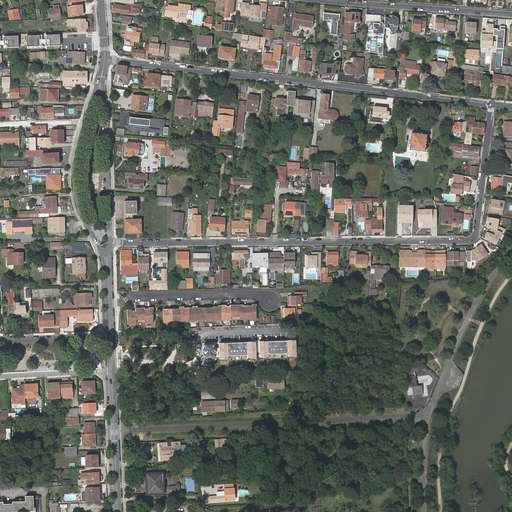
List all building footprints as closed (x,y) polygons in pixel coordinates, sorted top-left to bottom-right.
[(217,0),(216,11),(232,13),(233,0),(217,0)] [(265,18),(267,4),(259,3),(259,6),(256,6),(256,7),(252,7),(252,5),(248,4),(249,3),(243,2),(241,14),(251,16),(250,17),(257,18),(257,17),(265,18)] [(113,5),(112,11),(131,14),(132,8),(113,5)] [(169,8),(167,8),(166,8),(164,16),(177,18),(185,19),(186,10),(189,10),(190,6),(180,5),(180,8),(178,8),(178,7),(169,6),(169,8)] [(60,16),(60,13),(59,6),(53,7),(53,9),(48,9),(49,18),(51,18),(51,19),(67,18),(66,16),(60,16)] [(67,8),(68,12),(68,16),(82,15),(82,6),(67,8)] [(272,6),(270,23),(281,24),(283,14),(285,14),(286,9),(283,9),(283,7),(272,6)] [(8,11),(10,20),(20,18),(18,9),(8,11)] [(332,21),(330,34),(337,35),(339,20),(340,20),(340,14),(324,13),(323,20),(332,21)] [(312,17),(294,14),(292,29),(297,30),(298,25),(300,25),(299,28),(310,30),(312,17)] [(358,23),(359,14),(345,14),(344,22),(343,41),(353,42),(354,36),(352,36),(353,23),(358,23)] [(388,17),(384,17),(384,28),(389,29),(391,33),(393,32),(394,32),(395,31),(396,29),(397,28),(397,27),(398,19),(397,19),(397,18),(396,18),(396,17),(395,16),(394,16),(393,16),(392,16),(391,16),(391,15),(390,15),(390,19),(388,19),(388,17)] [(131,17),(123,16),(121,24),(130,25),(131,17)] [(213,17),(205,16),(204,23),(212,24),(213,17)] [(214,16),(214,25),(216,25),(216,29),(233,32),(234,23),(224,22),(224,24),(216,23),(217,16),(214,16)] [(427,19),(421,18),(421,21),(412,20),(411,34),(420,35),(421,30),(425,30),(427,19)] [(85,19),(68,20),(68,26),(76,26),(78,28),(85,28),(85,23),(85,19)] [(443,29),(444,19),(435,19),(434,28),(443,29)] [(447,20),(444,19),(443,29),(443,30),(455,31),(455,22),(447,22),(447,20)] [(476,23),(466,22),(465,33),(475,34),(476,23)] [(377,35),(381,35),(382,35),(383,25),(382,25),(382,24),(381,23),(380,23),(379,23),(379,24),(378,25),(378,24),(372,23),(372,25),(370,25),(370,30),(371,30),(371,34),(377,35)] [(125,31),(124,39),(125,40),(124,44),(133,45),(134,41),(137,42),(138,33),(141,33),(141,29),(127,27),(126,31),(125,31)] [(273,31),(263,30),(262,36),(272,38),(273,31)] [(291,34),(285,33),(284,40),(298,43),(298,39),(290,38),(291,34)] [(60,34),(45,35),(46,46),(61,45),(60,34)] [(481,34),(480,46),(492,47),(493,35),(481,34)] [(42,35),(27,35),(27,47),(42,46),(42,35)] [(257,45),(264,45),(264,41),(265,38),(262,38),(257,37),(257,38),(248,37),(248,42),(245,42),(246,35),(243,35),(241,46),(257,48),(257,45)] [(19,36),(4,36),(4,47),(19,47),(19,36)] [(197,46),(207,47),(210,47),(211,37),(199,36),(197,46)] [(150,37),(149,45),(148,53),(153,53),(157,54),(157,55),(163,55),(164,45),(156,44),(156,42),(157,42),(158,37),(150,37)] [(342,39),(337,39),(337,40),(336,45),(330,44),(329,49),(335,50),(340,51),(342,39)] [(189,44),(170,41),(169,51),(188,54),(189,44)] [(149,45),(145,44),(144,50),(137,50),(136,56),(148,57),(148,53),(149,45)] [(289,46),(288,56),(296,57),(296,59),(295,59),(295,60),(293,62),(291,71),(297,72),(300,47),(289,46)] [(220,47),(219,58),(234,60),(235,49),(220,47)] [(477,60),(478,51),(465,50),(464,59),(468,59),(468,63),(471,64),(472,60),(474,60),(477,60)] [(85,64),(85,53),(69,53),(69,58),(69,64),(85,64)] [(298,72),(309,74),(310,62),(309,62),(310,61),(306,60),(306,62),(303,61),(303,58),(304,58),(304,54),(300,53),(298,72)] [(263,68),(279,70),(279,66),(275,65),(275,61),(274,61),(274,59),(273,59),(273,58),(271,58),(272,55),(265,54),(264,63),(263,68)] [(352,73),(353,75),(355,78),(357,78),(361,75),(361,72),(360,70),(362,59),(353,58),(352,63),(350,65),(345,64),(345,65),(344,64),(343,65),(343,66),(342,71),(344,74),(349,75),(349,73),(352,73)] [(451,60),(446,59),(445,63),(431,61),(431,62),(430,63),(430,64),(432,65),(431,68),(430,68),(430,72),(431,73),(431,74),(444,76),(445,69),(449,70),(451,60)] [(319,63),(318,73),(321,73),(321,75),(330,76),(331,72),(338,73),(339,62),(335,62),(332,65),(319,63)] [(404,72),(412,73),(412,66),(402,65),(402,67),(399,67),(397,78),(404,79),(404,72)] [(117,66),(116,75),(120,75),(120,79),(119,79),(118,83),(122,84),(122,83),(131,84),(131,83),(133,83),(133,80),(130,79),(131,67),(117,66)] [(372,78),(382,79),(383,70),(384,66),(377,66),(377,69),(368,69),(367,80),(372,80),(372,78)] [(511,67),(502,66),(502,72),(511,74),(511,67)] [(383,70),(382,79),(392,80),(393,71),(383,70)] [(87,71),(63,71),(63,84),(87,84),(87,71)] [(464,71),(463,79),(471,80),(471,84),(476,85),(477,81),(475,80),(475,74),(477,75),(478,73),(464,71)] [(429,84),(431,75),(422,73),(420,83),(429,84)] [(511,76),(502,75),(489,73),(488,83),(501,84),(501,85),(511,86),(511,76)] [(159,76),(148,75),(146,86),(158,88),(159,76)] [(175,78),(159,76),(159,84),(167,85),(166,87),(171,88),(171,86),(174,86),(175,78)] [(41,90),(41,102),(58,102),(58,90),(41,90)] [(289,106),(294,107),(295,92),(292,92),(292,94),(290,95),(287,95),(286,104),(285,103),(286,100),(275,99),(275,100),(272,99),(271,105),(275,106),(274,107),(279,107),(278,108),(277,108),(276,116),(287,117),(289,106)] [(241,101),(240,113),(242,113),(244,114),(245,110),(258,112),(259,97),(249,95),(248,102),(241,101)] [(333,110),(326,109),(328,95),(321,95),(318,117),(334,119),(336,117),(337,116),(337,114),(337,112),(336,111),(335,110),(333,110)] [(147,98),(133,96),(131,109),(145,111),(146,107),(147,101),(146,101),(147,98)] [(192,113),(193,106),(189,106),(189,101),(178,100),(176,115),(188,116),(188,112),(192,113)] [(298,100),(297,112),(309,114),(310,101),(298,100)] [(213,103),(199,102),(198,106),(193,105),(193,106),(192,113),(191,117),(197,117),(197,116),(211,117),(213,103)] [(62,106),(52,106),(52,108),(41,108),(41,106),(39,106),(39,108),(38,118),(52,118),(52,114),(54,114),(54,115),(62,115),(62,106)] [(370,112),(368,121),(380,122),(381,118),(387,118),(388,112),(386,112),(386,109),(373,107),(373,112),(370,112)] [(213,120),(212,135),(219,135),(219,130),(217,130),(217,126),(231,128),(233,112),(219,110),(218,121),(213,120)] [(454,116),(449,115),(447,134),(452,135),(452,131),(459,131),(458,138),(464,139),(465,133),(467,121),(462,122),(462,123),(457,123),(453,123),(454,116)] [(129,122),(132,122),(132,124),(150,125),(149,128),(158,129),(158,132),(164,133),(165,127),(161,126),(161,121),(150,120),(150,119),(130,117),(129,122)] [(473,123),(474,118),(467,117),(466,125),(469,125),(468,133),(472,133),(483,135),(484,124),(473,123)] [(150,119),(150,120),(161,121),(161,126),(165,127),(165,122),(164,122),(165,120),(150,119)] [(132,122),(129,122),(129,125),(132,126),(132,129),(158,132),(158,129),(149,128),(150,125),(132,124),(132,122)] [(24,138),(24,150),(42,149),(46,149),(45,147),(51,147),(50,143),(63,143),(63,130),(50,130),(50,132),(50,137),(45,137),(33,138),(30,138),(24,138)] [(7,132),(0,132),(0,143),(7,144),(7,145),(19,144),(19,132),(13,132),(13,133),(10,134),(7,134),(7,132)] [(410,133),(408,150),(425,152),(427,135),(410,133)] [(464,144),(451,142),(450,148),(455,149),(455,150),(462,151),(462,155),(477,157),(479,146),(468,145),(468,144),(464,144)] [(511,164),(511,163),(511,142),(505,142),(505,143),(505,147),(507,147),(506,150),(504,149),(503,157),(502,163),(511,164)] [(142,146),(125,144),(124,157),(141,158),(142,146)] [(310,146),(309,156),(317,156),(318,147),(310,146)] [(211,148),(210,153),(231,156),(233,151),(211,148)] [(24,150),(23,150),(23,153),(28,153),(28,156),(40,155),(41,163),(58,163),(57,152),(42,152),(42,149),(24,150)] [(322,162),(322,171),(311,170),(310,191),(318,191),(318,181),(320,181),(320,180),(323,180),(332,181),(333,164),(322,162)] [(308,169),(307,169),(286,166),(276,165),(274,179),(285,180),(286,172),(303,173),(303,172),(307,173),(308,169)] [(136,173),(124,172),(124,180),(129,180),(129,187),(142,188),(143,180),(146,180),(147,175),(139,174),(139,176),(136,176),(136,173)] [(456,173),(454,173),(453,185),(451,185),(450,192),(461,193),(461,189),(468,190),(469,181),(462,180),(463,174),(456,173)] [(511,176),(493,173),(491,189),(502,190),(501,192),(507,193),(508,183),(511,183),(511,176)] [(59,180),(59,175),(46,175),(47,189),(60,188),(60,180),(59,180)] [(157,195),(166,196),(167,185),(158,184),(157,195)] [(165,197),(156,196),(156,205),(165,205),(165,197)] [(57,207),(57,197),(45,197),(45,201),(43,201),(43,207),(39,207),(39,211),(39,213),(48,213),(57,213),(57,207)] [(364,216),(364,203),(369,203),(369,198),(349,199),(348,199),(349,204),(354,204),(354,216),(364,216)] [(336,199),(332,199),(332,211),(336,211),(336,209),(343,209),(343,204),(347,204),(347,206),(349,206),(349,204),(348,199),(344,199),(344,200),(336,200),(336,199)] [(487,212),(502,214),(503,206),(504,206),(505,201),(491,199),(490,207),(488,207),(487,212)] [(142,232),(141,219),(133,220),(133,217),(134,216),(134,214),(137,214),(136,202),(125,202),(126,233),(142,232)] [(263,221),(270,222),(271,214),(270,214),(271,202),(268,202),(267,214),(259,213),(258,220),(257,220),(256,232),(264,233),(264,227),(263,227),(263,221)] [(283,202),(282,215),(293,215),(294,202),(283,202)] [(299,203),(294,202),(293,215),(299,215),(299,212),(303,213),(304,206),(299,206),(299,203)] [(443,207),(441,223),(451,224),(451,222),(461,223),(462,214),(452,212),(452,208),(443,207)] [(201,234),(201,215),(197,215),(197,216),(193,216),(193,209),(189,209),(187,223),(191,223),(191,234),(201,234)] [(411,210),(411,225),(429,224),(429,210),(411,210)] [(185,213),(174,212),(172,228),(183,229),(185,213)] [(210,217),(209,230),(223,231),(225,219),(210,217)] [(370,217),(370,232),(381,232),(380,219),(374,219),(374,217),(370,217)] [(64,218),(51,218),(51,232),(56,232),(56,233),(58,233),(58,235),(64,235),(64,231),(65,231),(64,218)] [(25,227),(25,219),(12,219),(12,222),(6,222),(6,234),(12,234),(12,231),(26,231),(25,227)] [(231,234),(250,233),(250,221),(245,221),(245,223),(240,224),(240,221),(231,221),(231,234)] [(501,239),(504,234),(497,230),(495,236),(501,239)] [(487,256),(481,246),(476,249),(476,250),(470,252),(471,260),(476,260),(476,262),(477,262),(487,256)] [(8,256),(9,264),(23,263),(22,251),(10,252),(10,249),(2,249),(2,257),(8,256)] [(234,250),(233,256),(239,256),(239,258),(248,258),(248,256),(250,257),(250,250),(234,250)] [(121,251),(121,275),(137,274),(137,270),(137,264),(131,264),(131,251),(121,251)] [(425,265),(424,251),(417,251),(417,253),(411,253),(409,253),(409,251),(398,251),(398,265),(415,265),(415,263),(422,263),(422,265),(425,265)] [(429,251),(424,251),(425,265),(425,266),(429,266),(429,268),(429,269),(435,269),(435,253),(430,253),(429,251)] [(445,253),(445,251),(441,251),(441,253),(435,253),(435,269),(441,269),(442,268),(442,266),(445,265),(445,257),(445,253)] [(166,252),(152,252),(153,263),(167,263),(166,252)] [(183,257),(183,252),(177,252),(177,267),(188,267),(188,257),(183,257)] [(279,252),(266,253),(266,268),(267,270),(284,270),(283,268),(284,256),(280,256),(280,254),(279,252)] [(311,256),(306,256),(305,268),(316,268),(316,272),(320,272),(320,269),(321,252),(311,252),(311,256)] [(366,264),(370,264),(370,253),(367,253),(367,255),(367,256),(356,256),(356,255),(356,252),(350,252),(350,264),(355,264),(360,264),(361,268),(366,268),(366,266),(366,264)] [(266,253),(251,253),(252,268),(266,268),(266,253)] [(294,254),(284,253),(284,256),(283,268),(294,268),(294,254)] [(326,253),(326,263),(333,263),(333,265),(338,265),(337,253),(326,253)] [(465,253),(445,253),(445,257),(445,265),(445,266),(453,266),(453,261),(464,261),(465,253)] [(193,254),(193,265),(204,266),(204,269),(209,269),(209,254),(193,254)] [(43,258),(43,262),(45,262),(45,271),(43,271),(43,277),(55,277),(54,258),(43,258)] [(78,273),(85,273),(85,258),(71,258),(72,273),(78,273)] [(137,264),(137,270),(147,271),(147,258),(137,258),(137,264)] [(370,279),(369,296),(376,296),(376,290),(374,290),(375,276),(388,276),(388,267),(370,266),(370,272),(370,279)] [(148,283),(148,287),(162,287),(162,286),(166,286),(166,270),(162,270),(161,281),(156,281),(156,283),(154,283),(148,283)] [(204,284),(204,287),(213,288),(213,271),(210,271),(210,284),(204,284)] [(215,278),(215,285),(229,285),(228,278),(225,278),(225,277),(220,276),(220,278),(215,278)] [(17,291),(9,291),(9,313),(17,313),(17,304),(17,301),(17,291)] [(294,297),(287,297),(288,306),(296,305),(302,305),(302,297),(306,297),(306,292),(294,293),(294,297)] [(75,293),(75,305),(88,305),(88,298),(91,298),(91,293),(75,293)] [(17,313),(19,313),(28,313),(28,304),(22,304),(22,301),(17,301),(17,304),(17,313)] [(296,305),(288,306),(288,309),(281,310),(282,318),(296,317),(296,305)] [(230,307),(230,308),(231,320),(239,319),(239,306),(230,307)] [(242,306),(239,306),(239,319),(239,321),(248,320),(247,308),(242,308),(242,306)] [(252,307),(247,308),(248,320),(256,320),(255,306),(252,306),(252,307)] [(213,309),(214,309),(214,321),(222,321),(222,307),(218,307),(218,308),(213,309)] [(225,307),(222,307),(222,321),(230,321),(231,320),(230,308),(225,308),(225,307)] [(179,308),(179,310),(180,323),(188,322),(187,309),(183,310),(183,308),(179,308)] [(192,309),(187,309),(188,322),(197,322),(196,310),(196,308),(192,308),(192,309)] [(144,309),(135,310),(135,311),(135,312),(135,323),(144,323),(144,311),(144,309)] [(149,311),(144,311),(144,323),(144,324),(152,323),(152,309),(148,309),(149,311)] [(205,309),(196,310),(197,322),(197,323),(205,322),(205,309)] [(214,309),(205,309),(205,322),(214,322),(214,321),(214,309)] [(78,310),(61,310),(61,325),(61,327),(68,327),(67,315),(77,314),(77,320),(93,320),(92,310),(81,310),(78,310)] [(171,310),(162,311),(163,324),(171,324),(171,310)] [(179,310),(171,310),(171,324),(180,323),(179,310)] [(126,311),(127,326),(135,325),(135,323),(135,312),(130,313),(130,311),(126,311)] [(40,315),(40,326),(54,325),(54,315),(51,315),(43,315),(40,315)] [(203,351),(203,355),(205,356),(205,360),(214,359),(214,355),(216,354),(216,351),(214,349),(213,345),(204,345),(204,350),(203,351)] [(408,376),(408,385),(413,385),(414,392),(419,392),(419,391),(422,391),(422,385),(419,385),(418,376),(408,376)] [(285,378),(268,379),(269,382),(269,387),(276,387),(276,389),(285,388),(285,378)] [(269,382),(268,379),(257,379),(257,388),(262,388),(265,383),(269,382)] [(81,382),(82,394),(94,393),(93,381),(81,382)] [(71,382),(59,383),(60,396),(72,395),(71,382)] [(60,396),(59,383),(47,384),(48,399),(60,398),(60,396)] [(36,384),(24,385),(25,398),(37,397),(36,384)] [(25,398),(24,385),(20,386),(20,389),(12,390),(13,404),(21,403),(21,405),(25,405),(25,398)] [(226,401),(204,402),(205,411),(209,411),(230,410),(230,403),(226,403),(226,401)] [(83,404),(83,414),(95,413),(94,404),(83,404)] [(84,424),(85,434),(94,434),(94,424),(84,424)] [(0,428),(0,439),(3,439),(3,440),(10,440),(10,425),(1,425),(1,429),(0,428)] [(85,434),(82,435),(83,446),(95,446),(94,434),(85,434)] [(179,443),(159,444),(159,448),(161,448),(162,455),(160,455),(160,461),(178,460),(178,455),(182,454),(185,454),(185,446),(179,446),(179,443)] [(229,461),(237,460),(236,446),(229,446),(229,461)] [(85,456),(86,468),(98,468),(97,456),(85,456)] [(86,486),(99,485),(98,480),(97,480),(97,477),(98,477),(98,473),(81,474),(81,481),(86,481),(86,486)] [(166,480),(166,474),(162,475),(146,475),(147,494),(177,493),(177,487),(163,487),(162,480),(166,480)] [(100,488),(85,489),(86,503),(99,502),(99,496),(100,496),(100,488)] [(217,497),(208,497),(209,502),(231,501),(230,489),(225,490),(225,492),(216,493),(217,497)] [(0,511),(41,511),(41,499),(35,499),(35,497),(27,497),(27,506),(5,507),(0,507),(0,511)]
